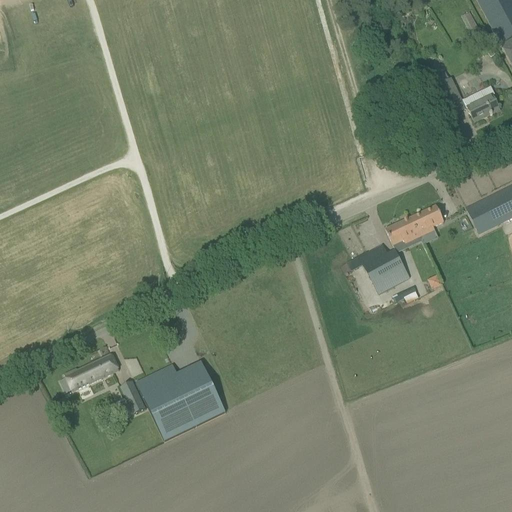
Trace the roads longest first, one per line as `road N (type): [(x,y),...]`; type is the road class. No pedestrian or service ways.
road 1 (unclassified): [(0,386),(511,137)]
road 2 (track): [(181,297),(89,0)]
road 3 (track): [(379,199),(322,0)]
road 4 (track): [(0,216),(135,155)]
